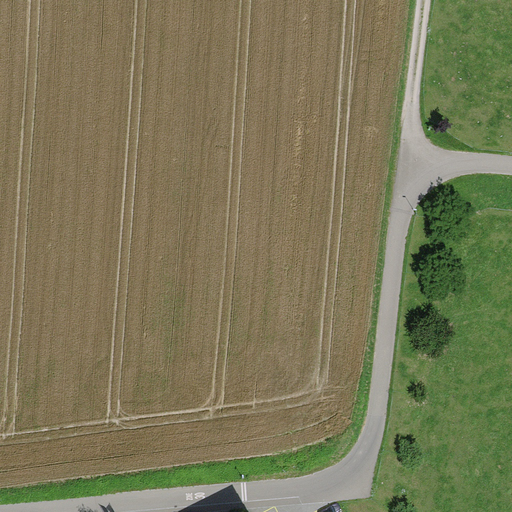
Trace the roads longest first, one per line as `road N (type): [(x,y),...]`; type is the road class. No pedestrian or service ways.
road 1 (residential): [(10,511),(319,486),(356,456),(379,402),(407,174),(450,160),(511,168)]
road 2 (track): [(426,0),(407,174)]
